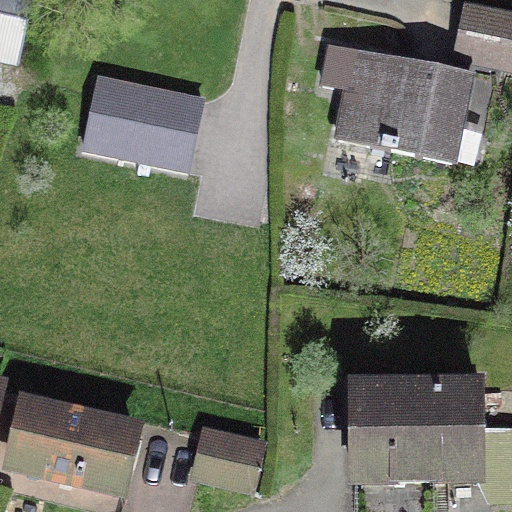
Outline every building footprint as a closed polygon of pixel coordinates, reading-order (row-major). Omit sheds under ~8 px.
[(0,0),(0,62),(18,67),(33,0),(0,0)] [(511,17),(469,9),(458,59),(511,70),(511,17)] [(481,161),(497,82),(330,47),(322,86),(349,92),(338,141),(451,164),(453,156),(481,161)] [(188,172),(202,103),(99,82),(84,151),(188,172)] [(489,501),(511,501),(511,433),(478,434),(478,391),(353,391),(354,483),(479,482),(489,501)] [(26,406),(12,466),(119,492),(133,431),(26,406)] [(208,438),(198,477),(252,490),(262,451),(208,438)]
